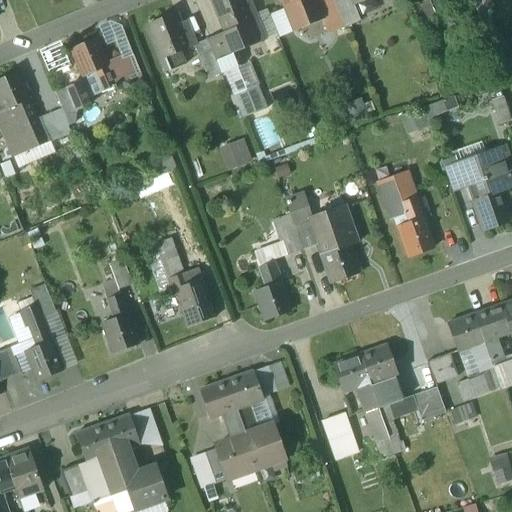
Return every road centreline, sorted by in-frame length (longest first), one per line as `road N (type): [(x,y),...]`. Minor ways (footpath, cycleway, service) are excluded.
road 1 (residential): [(0,436),(511,258)]
road 2 (residential): [(144,0),(0,61)]
